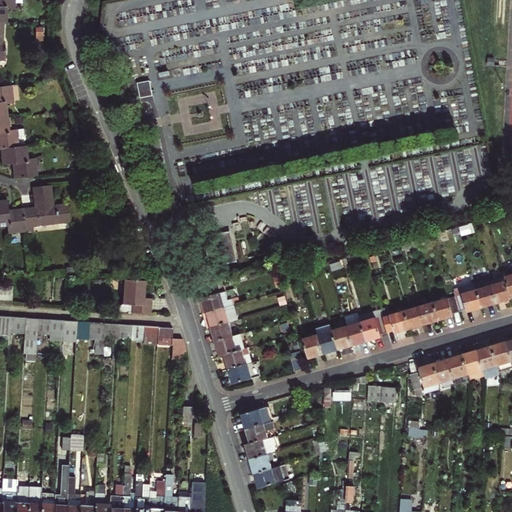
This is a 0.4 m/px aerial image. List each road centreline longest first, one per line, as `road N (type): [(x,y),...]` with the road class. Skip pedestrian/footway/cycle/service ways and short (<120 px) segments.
road 1 (residential): [(213,406),(170,273),(80,58),(76,0)]
road 2 (residential): [(511,320),(213,406)]
